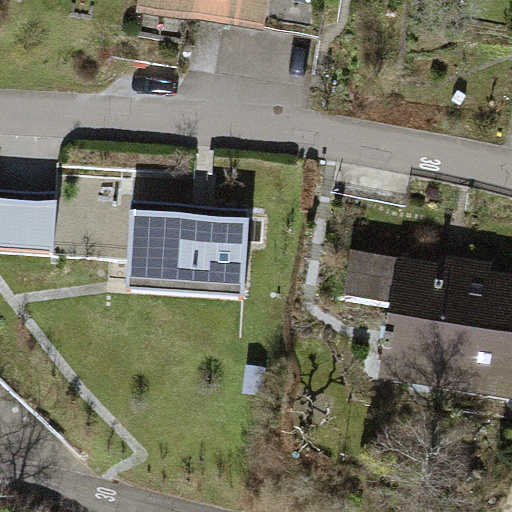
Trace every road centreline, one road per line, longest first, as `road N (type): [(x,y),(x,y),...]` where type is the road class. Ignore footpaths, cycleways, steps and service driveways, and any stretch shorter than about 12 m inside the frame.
road 1 (residential): [(0,114),(304,129),(511,169)]
road 2 (residential): [(0,477),(141,511)]
